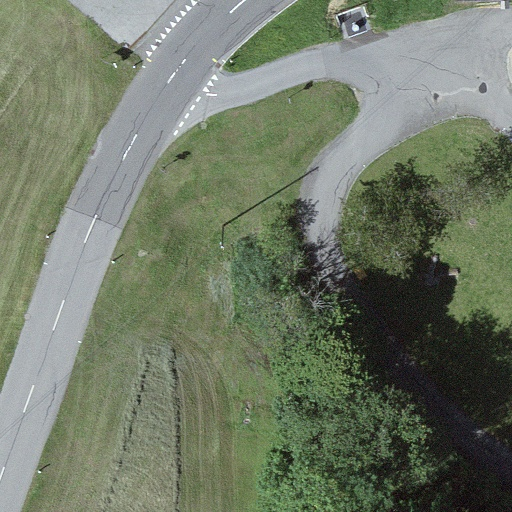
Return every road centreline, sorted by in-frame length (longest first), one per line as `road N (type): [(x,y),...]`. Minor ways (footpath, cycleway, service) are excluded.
road 1 (residential): [(426,75),(344,167),(322,206),(320,257),(366,345),(456,445),(511,490)]
road 2 (tertiary): [(161,91),(89,230),(0,477)]
road 3 (residential): [(161,91),(201,100),(242,95),(325,67),(380,64),(426,75)]
road 4 (tertiary): [(242,0),(161,91)]
